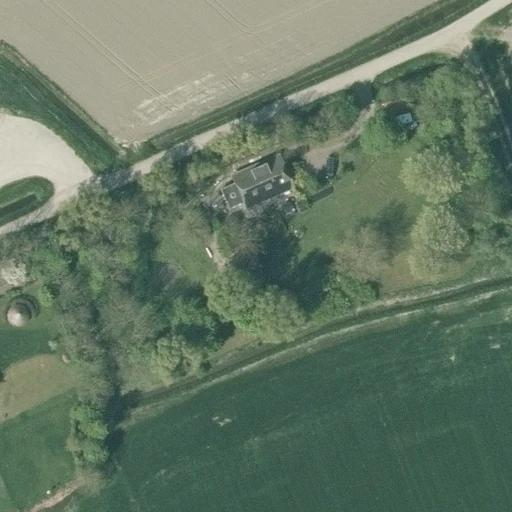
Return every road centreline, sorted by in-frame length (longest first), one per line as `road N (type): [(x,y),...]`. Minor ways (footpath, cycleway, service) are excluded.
road 1 (unclassified): [(0,236),(419,47),(502,0)]
road 2 (track): [(461,25),(511,168)]
